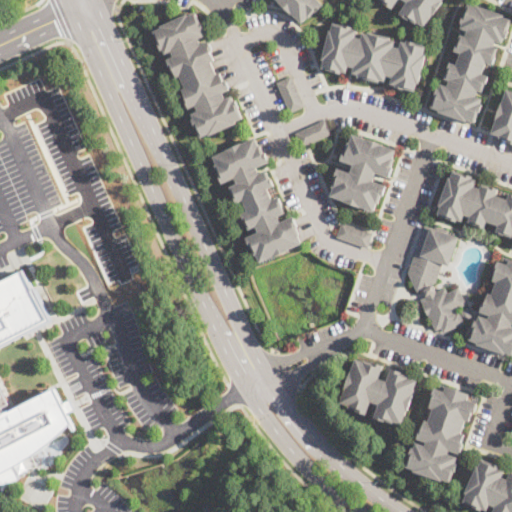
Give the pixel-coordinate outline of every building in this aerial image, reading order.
[(320,0),(324,3),(310,17),(308,16),(302,22),(292,13),(278,0),(320,0)] [(443,0),(425,25),(418,21),(417,23),(410,18),(409,19),(400,12),(408,1),(406,0),(397,0),(393,7),(384,1),(384,0),(443,0)] [(468,2),(476,5),(477,3),(505,13),(504,15),(511,18),(508,28),(509,29),(506,37),(504,37),(502,42),(496,39),(494,45),(499,46),(493,63),(486,61),(483,72),(489,74),(483,91),(478,89),(476,95),(483,97),(481,102),(483,103),(480,112),(479,112),(476,121),(468,118),(468,121),(439,110),(440,109),(432,106),(436,96),(435,96),(438,87),(440,87),(441,83),(448,85),(450,80),(445,78),(451,61),(457,63),(461,53),(454,50),(457,41),(458,41),(461,33),(465,35),(467,29),(461,27),(463,23),(461,22),(468,2)] [(197,11),(206,29),(204,30),(206,34),(199,38),(201,43),(209,40),(209,41),(210,41),(215,50),(211,52),(215,59),(212,60),(217,72),(220,71),(224,79),(226,79),(227,80),(228,80),(231,86),(230,87),(231,89),(224,92),(226,97),(232,94),(234,99),(237,98),(241,107),(240,107),(244,117),(237,121),(237,122),(210,135),(209,133),(201,136),(197,127),(196,127),(192,118),(194,117),(192,112),(198,109),(196,105),(189,108),(189,106),(187,107),(184,99),(186,98),(182,89),(186,87),(180,75),(177,76),(174,68),(172,69),(171,66),(170,67),(167,61),(168,61),(167,58),(174,55),(172,50),(165,53),(164,49),(161,50),(154,30),(162,27),(161,25),(188,13),(189,14),(197,11)] [(334,21),(353,26),(353,27),(358,29),(356,36),(362,37),(363,31),(368,32),(369,30),(391,36),(391,38),(396,39),(394,45),(400,47),(402,40),(407,41),(407,39),(427,45),(425,53),(426,53),(419,83),(417,82),(415,90),(405,87),(405,89),(395,86),(396,84),(391,83),(393,76),(387,75),(386,80),(380,79),(380,80),(358,75),(359,73),(353,72),(355,66),(349,65),(347,71),(342,70),(341,72),(322,67),(324,59),(322,58),(330,29),(331,30),(334,21)] [(304,106),(290,112),(277,81),(291,75),(304,106)] [(507,88),(511,89),(511,141),(508,140),(508,139),(500,137),(501,135),(492,132),(497,119),(495,118),(501,101),(503,102),(507,88)] [(303,147),(296,132),(326,118),(333,133),(303,147)] [(353,133),(384,143),(384,144),(397,148),(394,157),(395,157),(392,166),(394,166),(390,176),(377,172),(375,180),(388,184),(384,196),(382,195),(380,203),(378,203),(375,211),(363,207),(363,208),(345,202),(345,200),(332,195),(334,187),(333,187),(336,178),(335,178),(338,167),(351,171),(354,163),(341,159),(344,149),(346,150),(349,140),(351,141),(353,133)] [(259,144),(261,143),(265,151),(266,150),(271,161),(258,167),(260,172),(268,169),(275,185),(269,188),(273,198),(280,195),(287,212),(280,215),(282,220),(294,215),(299,225),(298,226),(301,233),(300,234),(304,242),(290,248),(290,249),(262,261),(258,253),(256,254),(252,246),(251,247),(246,237),(259,231),(256,225),(249,229),(242,213),(248,210),(243,199),(237,202),(230,186),(237,182),(235,177),(222,183),(218,172),(219,172),(215,164),(217,163),(213,155),(226,149),(226,148),(242,141),(243,142),(256,136),(259,144)] [(474,175),(473,177),(478,179),(476,185),(481,187),(482,182),(499,188),(497,194),(508,198),(511,192),(511,235),(504,233),(503,234),(497,232),(499,224),(487,220),(485,227),(469,220),(471,216),(466,214),(463,221),(457,218),(457,220),(449,217),(439,213),(441,205),(440,204),(450,176),(452,177),(455,168),(474,175)] [(374,232),(369,247),(338,235),(343,221),(374,232)] [(426,224),(460,236),(450,264),(443,262),(437,282),(434,283),(437,291),(447,286),(449,291),(459,286),(467,303),(457,308),(458,311),(467,306),(472,316),(465,320),(466,322),(445,332),(442,327),(437,330),(429,313),(428,314),(421,298),(427,295),(423,288),(418,291),(409,272),(426,224)] [(511,257),(511,353),(507,351),(506,353),(477,343),(477,341),(470,339),(475,326),(474,326),(476,319),(478,320),(480,314),(489,318),(490,314),(481,311),(484,300),(486,301),(489,292),(493,293),(497,281),(494,280),(497,271),(496,271),(497,269),(495,268),(499,260),(508,263),(510,257),(511,257)] [(0,280),(24,268),(54,318),(0,346),(0,383),(10,403),(0,407),(0,280)] [(357,357),(365,360),(366,359),(375,362),(375,361),(385,364),(381,377),(388,380),(392,367),(404,370),(403,371),(411,374),(411,376),(419,379),(409,410),(408,410),(403,423),(395,420),(395,421),(386,418),(386,420),(376,417),(380,403),(372,400),(368,413),(357,410),(358,409),(350,406),(350,404),(342,402),(347,388),(345,388),(351,370),(352,371),(357,357)] [(470,393),(468,398),(479,402),(478,404),(479,404),(476,412),(475,411),(474,413),(471,412),(468,419),(467,419),(462,432),(465,433),(463,441),(464,441),(463,444),(465,444),(462,451),(461,450),(460,452),(451,449),(449,452),(458,456),(456,461),(459,462),(451,481),(443,478),(442,480),(415,470),(415,469),(408,466),(412,456),(410,456),(414,447),(415,447),(417,441),(426,444),(427,442),(418,438),(426,419),(429,420),(434,408),(430,406),(434,398),(431,397),(435,386),(445,390),(447,385),(470,393)] [(0,407),(3,414),(55,387),(63,403),(71,399),(71,398),(77,409),(76,410),(68,413),(77,429),(74,431),(71,425),(45,446),(32,454),(38,465),(31,471),(13,480),(1,484),(0,482),(0,407)] [(482,458),(491,462),(491,460),(502,465),(501,467),(506,469),(503,476),(508,478),(511,471),(511,511),(493,511),(496,505),(491,503),(488,510),(484,508),(483,509),(465,500),(468,493),(466,491),(478,465),(479,465),(482,458)]
